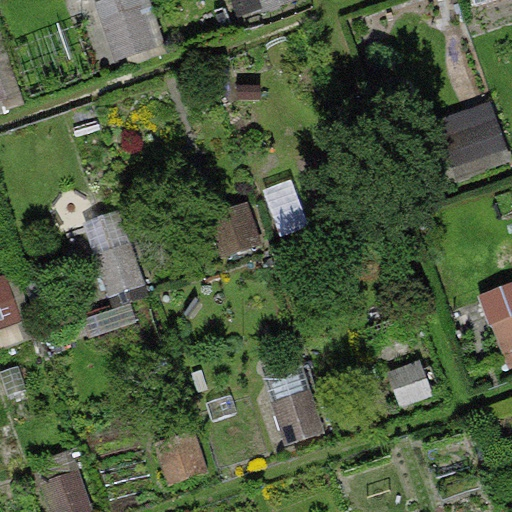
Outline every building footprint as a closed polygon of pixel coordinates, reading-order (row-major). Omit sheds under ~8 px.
[(170,46),(152,0),(99,0),(124,63),(170,46)] [(239,0),(245,18),(303,0),(239,0)] [(0,30),(0,105),(25,100),(10,28),(0,30)] [(511,163),(511,140),(503,103),(442,117),(456,176),(511,163)] [(0,331),(31,322),(17,276),(0,281),(0,331)] [(511,368),(511,367),(511,284),(488,293),(511,368)] [(43,463),(61,511),(94,511),(95,511),(74,452),(43,463)]
